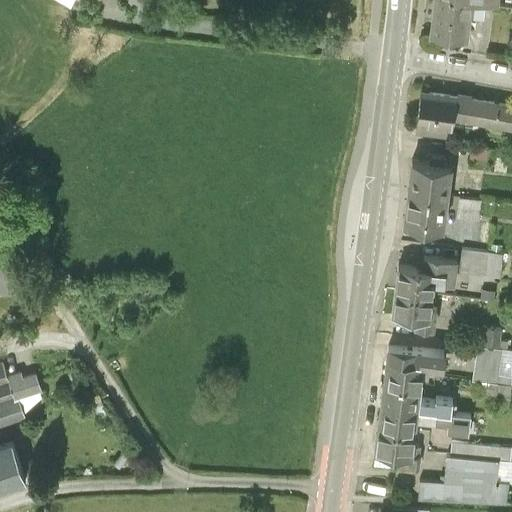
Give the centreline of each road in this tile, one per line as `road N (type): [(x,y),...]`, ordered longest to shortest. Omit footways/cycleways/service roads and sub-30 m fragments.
road 1 (tertiary): [(393,56),(334,511)]
road 2 (residential): [(393,56),(511,78)]
